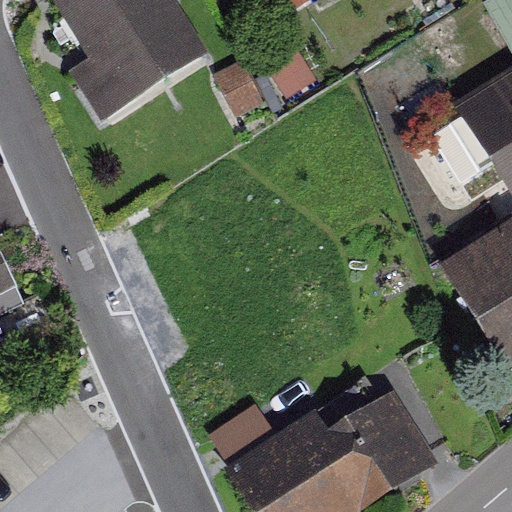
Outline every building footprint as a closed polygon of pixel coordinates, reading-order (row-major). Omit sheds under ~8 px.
[(178,0),(74,0),(62,8),(97,64),(74,78),(107,131),(217,63),(178,0)] [(511,76),(459,110),(511,191),(511,76)] [(511,237),(452,272),(511,375),(511,237)] [(0,240),(0,350),(8,347),(0,329),(0,289),(18,280),(0,240)] [(329,417),(235,476),(258,511),(381,511),(451,468),(406,396),(341,436),(329,417)]
